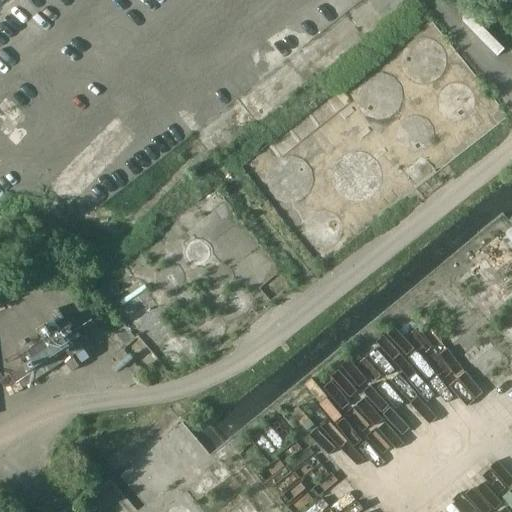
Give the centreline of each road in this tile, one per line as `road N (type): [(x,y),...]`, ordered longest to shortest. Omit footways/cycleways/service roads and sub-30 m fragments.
road 1 (unclassified): [(67,281),(172,408),(511,148)]
road 2 (unclassified): [(511,87),(424,0)]
